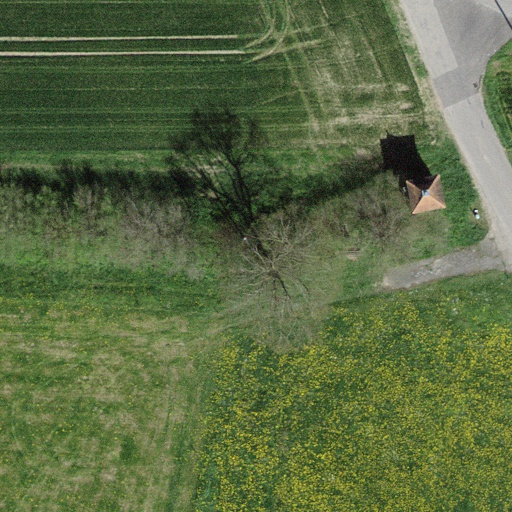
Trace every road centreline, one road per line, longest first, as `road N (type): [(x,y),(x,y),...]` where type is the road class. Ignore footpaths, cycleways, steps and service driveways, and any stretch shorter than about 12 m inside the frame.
road 1 (unclassified): [(423,0),(463,110),(511,210)]
road 2 (track): [(511,249),(386,280)]
